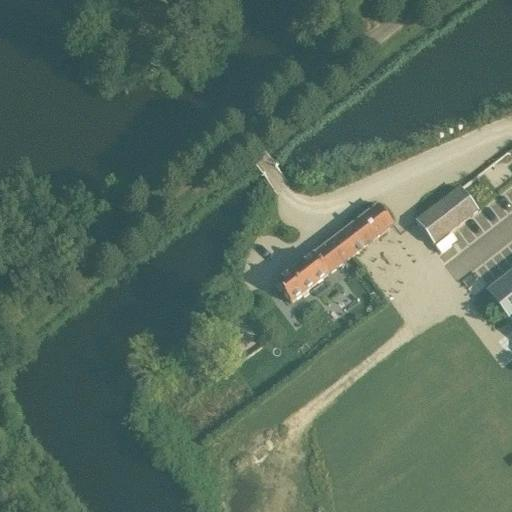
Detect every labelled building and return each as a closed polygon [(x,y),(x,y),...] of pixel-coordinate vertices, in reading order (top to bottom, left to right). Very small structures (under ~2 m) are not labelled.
[(481,198),(469,182),(416,223),(433,246),(486,204),(481,198)] [(378,202),(274,281),(291,303),(395,224),(378,202)] [(511,273),(486,294),(511,327),(511,273)] [(439,366),(393,306),(352,337),(398,397),(439,366)] [(216,367),(219,370),(240,353),(240,345),(231,335),(208,353),(209,358),(216,367)]
